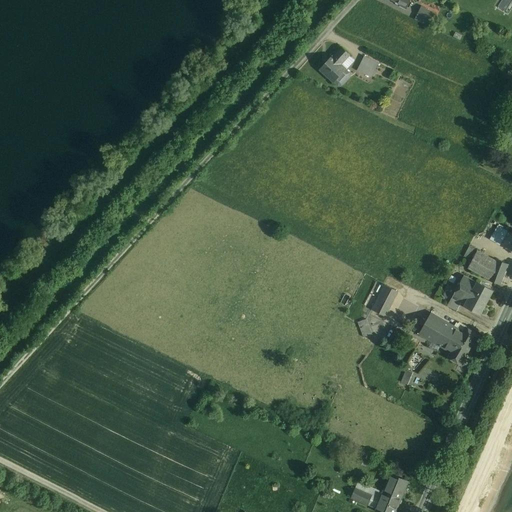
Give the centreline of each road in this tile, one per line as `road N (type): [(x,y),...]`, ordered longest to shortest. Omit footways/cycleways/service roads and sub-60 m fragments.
road 1 (track): [(0,383),(312,47)]
road 2 (tertiary): [(424,511),(511,307)]
